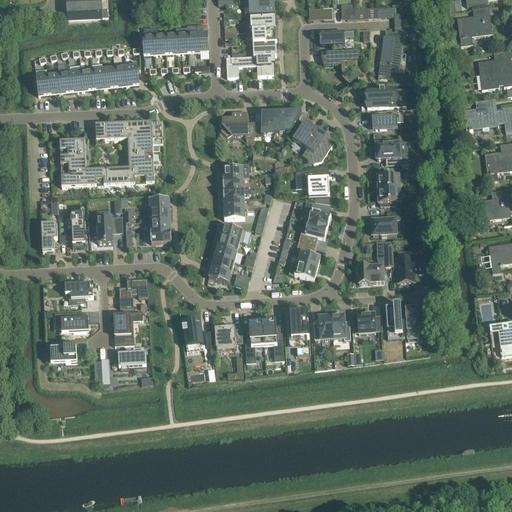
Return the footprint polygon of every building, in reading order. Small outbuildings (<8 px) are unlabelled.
[(219,8),(226,8),(226,0),(225,0),(218,0),(219,8)] [(271,0),(267,0),(248,1),(249,8),(250,8),(250,17),(255,17),(275,16),(275,15),(274,4),(271,5),(271,0)] [(101,20),(100,1),(68,3),(68,22),(101,20)] [(492,37),(489,10),(473,12),(474,19),(457,22),(461,49),(473,48),(472,40),(492,37)] [(333,11),(323,11),(324,23),(333,23),(333,11)] [(355,12),(355,22),(367,22),(367,11),(355,12)] [(355,12),(347,12),(347,22),(355,22),(355,12)] [(394,17),(395,31),(403,30),(402,16),(394,17)] [(254,35),(273,34),(276,34),(275,33),(275,23),(269,23),(269,20),(251,21),(251,35),(253,35),(253,34),(254,34),(254,35)] [(197,36),(188,37),(189,56),(200,56),(200,54),(209,53),(208,28),(197,28),(197,36)] [(144,35),(143,35),(144,59),(155,58),(154,35),(154,31),(144,31),(144,35)] [(188,31),(177,32),(177,38),(178,57),(189,56),(188,37),(188,31)] [(276,34),(273,34),(254,35),(254,34),(253,34),(253,35),(253,47),(276,46),(277,46),(277,33),(275,33),(276,34)] [(340,34),(320,35),(320,48),(345,47),(345,40),(354,39),(354,33),(345,34),(340,34)] [(370,43),(370,33),(362,33),(362,43),(370,43)] [(166,34),(154,35),(155,58),(167,57),(166,38),(166,34)] [(390,75),(391,70),(399,71),(404,36),(386,34),(385,39),(383,38),(378,81),(379,81),(380,74),(390,75)] [(167,57),(178,57),(177,38),(166,38),(167,57)] [(273,59),(276,59),(277,59),(276,46),(253,47),(254,60),(273,59)] [(343,63),(349,63),(350,75),(344,79),(349,86),(363,76),(358,69),(358,70),(358,62),(358,54),(331,55),(331,53),(321,54),(321,60),(323,60),(323,68),(343,67),(343,63)] [(511,68),(510,54),(494,56),(495,63),(478,65),(482,93),(499,91),(499,88),(504,87),(504,90),(511,88),(511,72),(511,73),(510,68),(511,68)] [(273,59),(254,60),(231,61),(231,67),(227,67),(227,81),(239,80),(239,70),(261,69),(261,79),(258,79),(274,79),(273,64),(277,64),(276,59),(273,59)] [(139,88),(137,64),(125,66),(128,89),(139,88)] [(93,73),(92,73),(95,93),(106,91),(104,72),(103,72),(103,66),(93,67),(93,73)] [(114,71),(115,71),(117,90),(128,89),(125,66),(114,67),(114,71)] [(47,71),(36,73),(39,99),(50,98),(47,74),(47,71)] [(106,91),(117,90),(115,71),(114,71),(104,72),(106,91)] [(72,95),(70,76),(71,76),(70,72),(59,73),(61,96),(72,95)] [(47,74),(50,98),(61,96),(59,73),(47,74)] [(92,73),(81,75),(83,94),(95,93),(92,73)] [(81,75),(71,76),(70,76),(72,95),(83,94),(81,75)] [(398,106),(397,92),(378,92),(379,94),(368,95),(368,103),(367,103),(367,111),(389,110),(389,105),(397,104),(397,106),(398,106)] [(469,133),(473,133),(473,132),(499,129),(498,127),(504,126),(506,136),(511,135),(511,115),(511,110),(502,111),(502,113),(497,114),(495,102),(475,105),(476,112),(463,113),(466,133),(469,133)] [(400,115),(403,114),(376,115),(377,123),(375,123),(376,132),(396,131),(395,125),(400,125),(400,115)] [(292,132),(302,115),(283,116),(275,135),(292,132)] [(244,116),(233,116),(233,121),(223,122),(223,130),(221,135),(228,141),(232,138),(247,138),(247,141),(254,141),(254,137),(255,133),(255,126),(247,126),(244,126),(244,116)] [(262,117),(261,137),(275,135),(283,116),(262,117)] [(305,124),(293,142),(307,151),(317,136),(319,133),(313,129),(305,124)] [(88,143),(60,144),(62,190),(155,187),(153,148),(163,148),(162,125),(122,127),(96,128),(96,144),(125,143),(126,171),(89,173),(88,143)] [(317,136),(307,151),(305,154),(312,159),(314,166),(322,165),(334,147),(317,136)] [(381,136),(373,136),(374,144),(382,144),(381,136)] [(377,161),(377,162),(378,162),(389,162),(389,169),(408,168),(408,160),(400,160),(399,147),(400,147),(400,145),(399,146),(377,147),(376,147),(376,148),(377,161)] [(501,155),(485,157),(489,185),(498,183),(497,176),(511,173),(511,146),(500,148),(501,155)] [(253,157),(252,167),(263,167),(265,160),(253,157)] [(230,171),(223,171),(223,182),(244,181),(249,181),(248,167),(230,168),(230,171)] [(309,200),(330,199),(329,180),(324,180),(324,171),(328,171),(328,167),(295,175),(296,177),(297,177),(297,185),(304,185),(304,191),(309,191),(309,200)] [(284,170),(275,172),(276,178),(287,175),(286,169),(284,170)] [(378,190),(378,193),(400,192),(399,171),(384,171),(384,179),(377,179),(378,182),(376,182),(376,191),(378,190)] [(223,182),(223,193),(244,192),(244,181),(223,182)] [(244,192),(223,193),(224,202),(244,202),(244,192)] [(400,192),(378,193),(379,206),(384,206),(384,209),(393,208),(393,205),(401,205),(400,192)] [(492,202),(476,205),(479,225),(491,223),(511,220),(507,193),(491,195),(492,202)] [(149,202),(150,213),(170,212),(170,201),(149,202)] [(224,202),(224,212),(245,211),(244,202),(224,202)] [(412,206),(412,215),(423,214),(423,205),(412,206)] [(306,206),(304,213),(311,215),(308,225),(328,231),(331,219),(329,218),(327,218),(328,215),(326,214),(327,210),(306,206)] [(245,222),(245,211),(224,212),(224,223),(245,222)] [(150,213),(150,224),(171,223),(170,212),(150,213)] [(401,223),(401,215),(387,216),(387,223),(372,223),(373,229),(370,230),(371,237),(373,237),(373,239),(381,238),(381,240),(389,239),(389,238),(397,237),(396,223),(401,223)] [(88,250),(88,242),(86,242),(84,216),(71,216),(71,220),(71,224),(73,251),(88,250)] [(122,220),(97,221),(98,231),(94,231),(94,239),(98,239),(98,246),(113,245),(112,235),(122,235),(122,236),(123,236),(122,220)] [(150,224),(151,235),(171,234),(171,223),(150,224)] [(265,226),(258,224),(256,234),(262,236),(265,226)] [(301,236),(299,245),(316,249),(318,241),(325,242),(328,231),(308,225),(305,237),(301,236)] [(41,227),(43,255),(55,254),(54,242),(58,242),(57,226),(41,227)] [(220,239),(240,244),(240,245),(242,245),(245,234),(223,228),(220,239)] [(171,234),(151,235),(151,246),(172,245),(171,234)] [(220,239),(217,249),(237,254),(240,245),(240,244),(220,239)] [(285,241),(283,251),(288,253),(291,243),(285,241)] [(299,245),(296,253),(301,255),(298,266),(318,272),(321,260),(313,258),(316,249),(299,245)] [(384,285),(383,270),(394,269),(393,245),(377,245),(378,269),(369,270),(369,269),(358,270),(359,273),(357,273),(357,278),(359,278),(359,287),(370,287),(370,286),(384,285)] [(511,246),(489,249),(493,277),(502,276),(500,269),(503,268),(511,266),(511,246)] [(215,260),(235,265),(237,254),(217,249),(215,260)] [(215,260),(212,270),(232,275),(235,265),(215,260)] [(425,261),(414,262),(413,260),(396,261),(398,286),(415,285),(414,277),(426,276),(425,261)] [(292,265),(289,277),(295,278),(314,284),(318,272),(298,266),(292,265)] [(212,270),(209,281),(229,286),(232,275),(212,270)] [(237,277),(235,285),(248,289),(250,280),(237,277)] [(127,290),(119,291),(120,312),(133,311),(133,298),(138,298),(139,301),(149,300),(148,282),(127,283),(127,290)] [(90,287),(65,288),(66,297),(71,297),(72,308),(86,307),(86,302),(94,301),(94,297),(93,297),(92,292),(91,292),(90,287)] [(496,325),(497,300),(480,300),(480,324),(496,325)] [(388,342),(405,341),(404,321),(402,322),(401,307),(393,307),(393,310),(386,310),(387,323),(388,342)] [(426,329),(425,320),(418,320),(417,310),(405,310),(407,342),(408,342),(408,341),(418,340),(418,342),(419,342),(419,329),(426,329)] [(143,314),(115,315),(116,318),(114,318),(115,339),(124,338),(125,349),(134,348),(134,337),(128,337),(127,329),(131,329),(130,324),(142,323),(143,323),(143,314)] [(308,314),(290,315),(292,341),(289,341),(290,351),(297,351),(298,358),(311,357),(308,314)] [(62,328),(62,336),(89,334),(89,325),(90,325),(90,324),(89,324),(88,321),(86,321),(85,315),(57,316),(58,328),(62,328)] [(315,343),(333,342),(331,317),(322,318),(322,320),(319,320),(319,326),(314,327),(315,343)] [(341,317),(331,317),(333,342),(344,341),(345,344),(351,343),(350,324),(344,325),(344,319),(341,319),(341,317)] [(364,318),(357,318),(357,322),(357,325),(354,325),(354,334),(358,334),(358,338),(360,338),(360,337),(366,337),(368,337),(374,336),(374,337),(375,337),(375,333),(382,332),(381,320),(374,320),(374,318),(371,319),(368,319),(364,319),(364,318)] [(184,336),(186,350),(204,348),(201,323),(182,325),(183,329),(182,330),(183,336),(184,336)] [(284,359),(282,328),(276,329),(276,327),(274,327),(274,323),(270,324),(270,326),(263,326),(264,349),(274,349),(274,359),(284,359)] [(255,350),(264,349),(263,326),(250,327),(250,331),(244,331),(246,361),(256,361),(255,350)] [(511,358),(511,326),(489,329),(494,361),(511,358)] [(235,329),(215,331),(216,351),(236,350),(235,329)] [(51,367),(77,365),(76,349),(74,349),(74,345),(52,346),(52,350),(50,351),(51,367)] [(118,356),(119,370),(146,369),(146,355),(145,355),(144,350),(126,351),(126,356),(118,356)] [(242,361),(237,361),(238,376),(228,377),(228,382),(243,381),(242,361)] [(111,387),(110,372),(102,372),(103,387),(111,387)]
